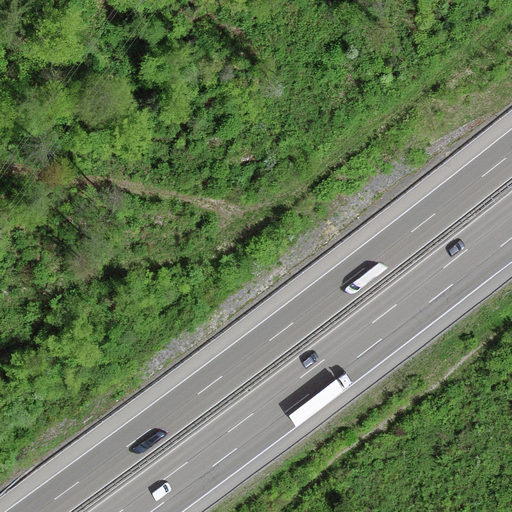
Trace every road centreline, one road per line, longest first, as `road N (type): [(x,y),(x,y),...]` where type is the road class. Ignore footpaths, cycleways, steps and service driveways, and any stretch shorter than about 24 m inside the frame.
road 1 (motorway): [(511,152),(36,511)]
road 2 (motorway): [(134,511),(511,226)]
road 3 (track): [(511,324),(276,511)]
